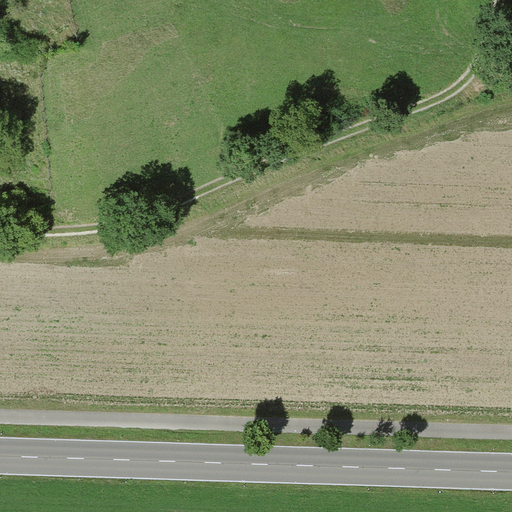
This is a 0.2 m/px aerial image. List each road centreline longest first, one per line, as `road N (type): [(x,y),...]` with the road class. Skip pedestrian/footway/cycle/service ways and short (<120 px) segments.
road 1 (track): [(0,232),(112,224),(448,93),(480,58),(500,0)]
road 2 (secondary): [(511,470),(0,454)]
